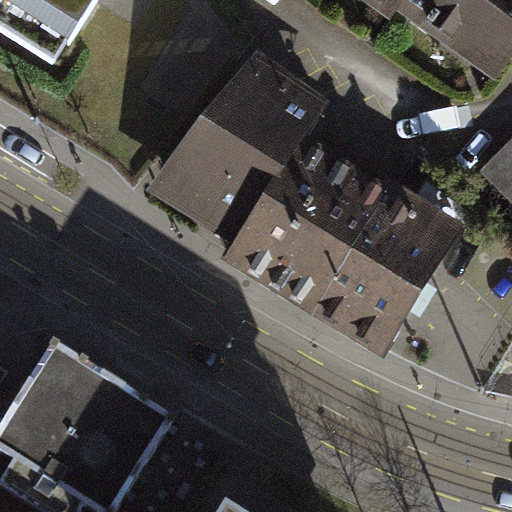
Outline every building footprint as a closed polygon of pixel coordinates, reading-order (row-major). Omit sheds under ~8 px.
[(89,0),(0,0),(0,26),(52,60),(89,0)] [(511,0),(348,0),(384,26),(394,12),(497,87),(511,66),(511,0)] [(230,256),(317,312),(394,185),(306,132),(326,100),(258,50),(158,192),(239,242),(230,256)] [(511,148),(485,177),(511,203),(511,148)] [(463,230),(394,185),(317,312),(385,354),(463,230)] [(113,511),(154,449),(173,419),(58,346),(0,436),(0,448),(17,460),(2,484),(46,511),(77,511),(83,503),(97,511),(113,511)]
